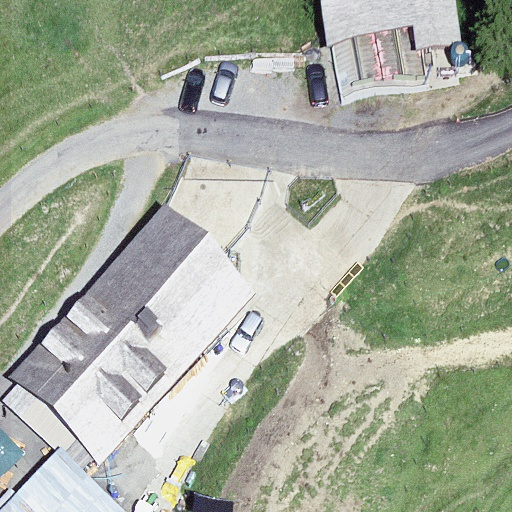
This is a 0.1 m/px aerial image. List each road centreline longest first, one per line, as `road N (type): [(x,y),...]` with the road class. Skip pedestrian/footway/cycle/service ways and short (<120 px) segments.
road 1 (unclassified): [(511,124),(407,156),(187,134),(124,137),(70,155),(0,208)]
road 2 (track): [(0,382),(187,134),(130,0)]
road 3 (track): [(377,156),(366,199),(304,297),(321,341),(305,387),(226,511)]
road 4 (track): [(511,352),(305,387)]
